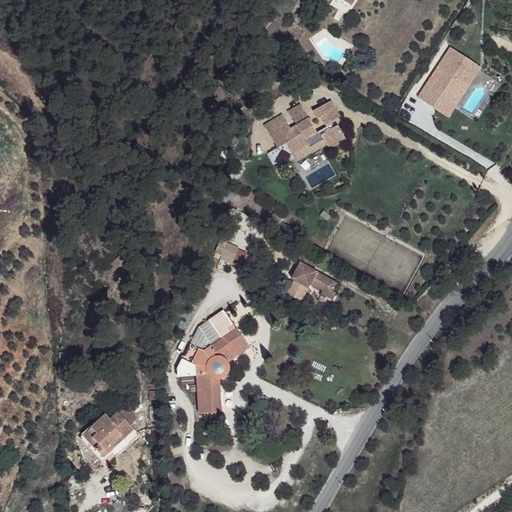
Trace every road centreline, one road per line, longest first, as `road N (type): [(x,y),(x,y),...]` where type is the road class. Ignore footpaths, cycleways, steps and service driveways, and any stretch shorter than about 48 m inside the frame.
road 1 (unknown): [(314,414),(271,491),(243,496),(203,469),(180,373),(228,289)]
road 2 (tertiary): [(316,511),(511,231)]
road 3 (unknown): [(511,194),(341,93)]
